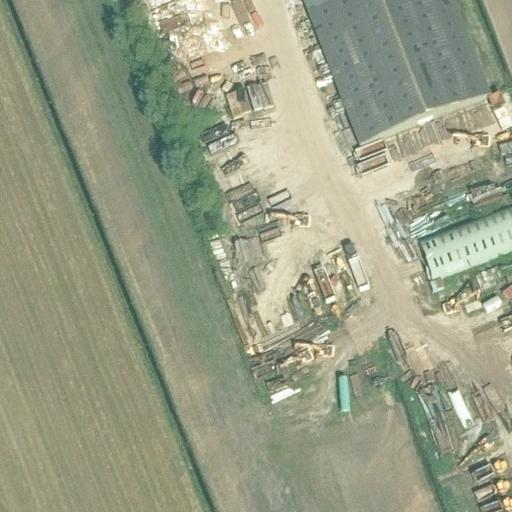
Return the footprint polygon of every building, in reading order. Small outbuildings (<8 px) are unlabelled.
[(303,0),(310,18),(362,153),(493,102),(454,0),(303,0)] [(219,12),(209,14),(213,36),(224,34),(219,12)] [(189,56),(192,63),(212,55),(210,48),(189,56)] [(201,99),(223,89),(219,80),(197,90),(201,99)] [(412,170),(383,181),(390,201),(443,181),(440,175),(417,184),(412,170)] [(511,210),(419,245),(434,286),(511,256),(511,210)] [(287,277),(307,267),(296,247),(276,257),(287,277)] [(353,259),(339,260),(339,270),(328,270),(329,289),(341,288),(341,275),(354,275),(353,259)] [(231,298),(242,328),(264,319),(253,290),(231,298)] [(505,327),(511,324),(511,316),(505,301),(495,305),(505,327)]
